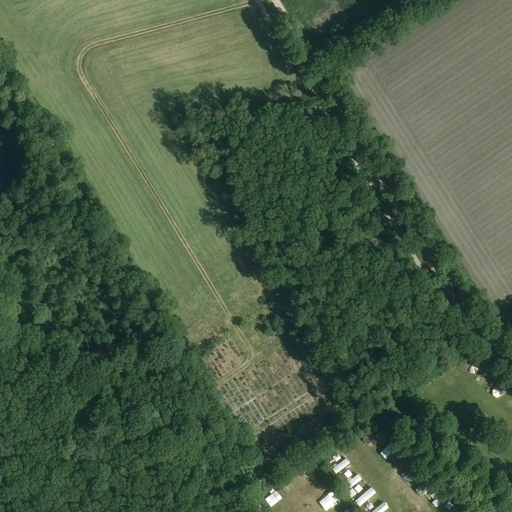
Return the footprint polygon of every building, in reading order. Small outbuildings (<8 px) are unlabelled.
[(395,437),(384,450),(398,462),(409,449),(395,437)] [(334,466),(337,472),(353,463),(349,457),(334,466)] [(411,478),(422,464),(417,460),(406,473),(411,478)] [(349,481),(351,485),(364,478),(362,473),(349,481)] [(429,476),(421,487),(426,491),(434,480),(429,476)] [(373,485),(357,500),(362,506),(378,490),(373,485)] [(439,505),(451,496),(446,491),(434,500),(439,505)] [(446,504),(452,511),(463,503),(457,496),(446,504)] [(383,511),(388,508),(384,502),(370,511),(383,511)]
